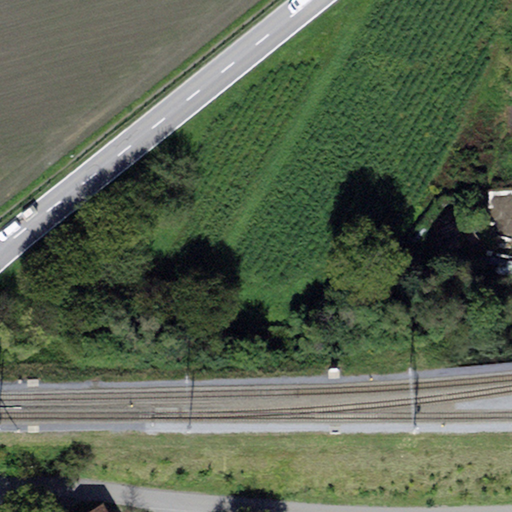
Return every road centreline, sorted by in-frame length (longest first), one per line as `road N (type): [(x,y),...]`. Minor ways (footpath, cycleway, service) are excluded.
road 1 (primary): [(312,0),(0,249)]
road 2 (unclassified): [(0,487),(189,501)]
road 3 (unclassified): [(319,511),(189,501)]
